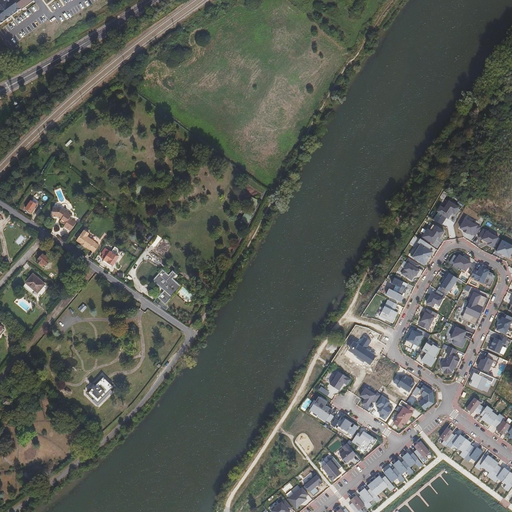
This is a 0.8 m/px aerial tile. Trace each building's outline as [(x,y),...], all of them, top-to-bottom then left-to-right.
[(0,0),(0,23),(32,1),(31,0),(0,0)] [(140,192),(135,194),(139,203),(144,200),(140,192)] [(31,212),(38,201),(33,198),(25,208),(31,212)] [(457,215),(461,208),(451,201),(447,209),(443,207),(439,212),(443,214),(441,218),(439,216),(436,221),(444,226),(449,218),(451,219),(455,213),(457,215)] [(76,223),(69,219),(72,215),(61,208),(52,208),(51,217),(57,218),(61,220),(60,222),(64,225),(63,227),(71,231),(76,223)] [(459,229),(468,234),(468,233),(472,235),(477,226),(465,219),(459,229)] [(445,230),(437,225),(433,231),(428,228),(423,236),(433,243),(438,235),(440,237),(445,230)] [(496,246),(501,236),(485,228),(481,236),(491,241),(490,243),(496,246)] [(100,246),(96,243),(88,237),(90,234),(85,231),(83,234),(77,241),(82,244),(81,245),(87,248),(91,251),(91,250),(95,253),(100,246)] [(511,251),(511,246),(502,241),(496,251),(508,258),(511,251)] [(415,256),(425,263),(432,253),(430,252),(432,249),(421,242),(419,245),(421,246),(415,256)] [(111,268),(118,257),(105,248),(101,254),(102,254),(103,255),(100,258),(104,260),(103,261),(102,262),(103,263),(111,268)] [(46,265),(50,260),(43,254),(37,261),(42,266),(44,264),(46,265)] [(465,271),(470,263),(458,257),(457,259),(453,257),(449,264),(452,266),(451,267),(457,270),(458,268),(465,271)] [(420,265),(409,258),(406,261),(408,263),(401,273),(411,280),(416,274),(418,275),(421,271),(418,269),(420,265)] [(472,267),(469,265),(465,271),(464,271),(463,273),(468,275),(472,267)] [(475,269),(470,279),(474,281),(474,282),(482,285),(483,284),(490,288),(494,278),(492,277),(492,276),(487,273),(488,271),(481,267),(479,271),(475,269)] [(165,304),(176,290),(174,288),(177,285),(170,279),(174,275),(171,272),(168,275),(167,276),(161,271),(152,281),(157,286),(158,285),(164,290),(163,291),(157,298),(164,304),(165,304)] [(458,279),(448,272),(445,277),(446,277),(440,286),(450,291),(458,279)] [(44,284),(33,274),(26,282),(30,285),(31,284),(39,290),(44,284)] [(386,294),(401,302),(403,297),(402,296),(406,288),(405,288),(407,284),(395,277),(392,283),(396,285),(400,288),(398,293),(393,291),(389,288),(386,294)] [(39,290),(31,284),(30,285),(37,292),(39,290)] [(444,295),(437,290),(435,294),(432,293),(427,303),(433,306),(435,303),(439,305),(444,295)] [(462,318),(475,325),(487,298),(474,292),(462,318)] [(166,306),(158,300),(157,299),(156,300),(154,302),(163,308),(164,309),(164,308),(166,306)] [(385,316),(394,320),(398,312),(396,310),(398,307),(389,303),(387,306),(389,307),(385,316)] [(422,314),(416,327),(418,328),(425,332),(431,318),(434,319),(435,316),(426,312),(425,315),(422,314)] [(511,318),(511,317),(506,315),(505,318),(501,317),(496,329),(508,334),(511,330),(506,328),(509,321),(511,322),(511,318)] [(456,341),(465,345),(468,339),(466,338),(469,332),(458,327),(454,336),(458,338),(456,341)] [(413,330),(408,341),(414,344),(418,346),(423,335),(424,336),(426,332),(425,332),(418,328),(416,332),(413,330)] [(507,338),(495,333),(494,336),(492,335),(487,346),(497,350),(502,340),(505,342),(507,338)] [(354,341),(348,350),(356,355),(365,361),(370,365),(376,356),(366,349),(372,341),(364,336),(359,344),(354,341)] [(433,339),(422,359),(432,365),(438,354),(437,353),(442,344),(433,339)] [(411,349),(414,344),(408,341),(406,340),(403,345),(411,349)] [(446,362),(442,364),(446,373),(453,370),(454,368),(455,368),(459,359),(454,356),(457,350),(449,346),(446,352),(450,354),(446,362)] [(483,354),(477,366),(488,371),(493,359),(497,360),(498,357),(487,352),(485,355),(483,354)] [(331,380),(329,384),(337,389),(342,382),(346,384),(349,378),(337,371),(334,376),(331,380)] [(495,378),(479,371),(477,377),(474,376),(469,385),(482,391),(486,383),(492,385),(495,378)] [(417,382),(407,375),(406,378),(403,375),(396,386),(399,388),(400,387),(409,393),(417,382)] [(109,391),(113,386),(103,377),(95,386),(94,385),(93,385),(91,387),(92,388),(88,393),(99,403),(110,392),(109,391)] [(420,388),(417,386),(412,393),(421,399),(418,404),(424,408),(428,403),(429,404),(432,399),(430,392),(421,386),(420,388)] [(365,388),(360,396),(365,399),(362,404),(368,407),(372,400),(376,402),(379,398),(381,395),(377,392),(376,395),(365,388)] [(474,410),(477,412),(487,399),(483,396),(481,399),(476,396),(467,408),(473,412),(474,410)] [(313,405),(314,406),(316,404),(323,409),(326,405),(327,403),(318,397),(313,405)] [(392,407),(379,398),(376,402),(371,409),(376,411),(374,414),(376,416),(375,417),(382,422),(392,407)] [(479,417),(485,421),(494,409),(490,406),(492,403),(487,399),(477,412),(481,415),(479,417)] [(416,409),(402,400),(400,403),(403,405),(397,414),(399,415),(396,421),(405,426),(408,421),(410,422),(416,414),(414,413),(416,409)] [(314,406),(311,411),(326,422),(326,421),(329,424),(334,416),(331,414),(334,409),(326,405),(323,409),(316,404),(314,406)] [(492,423),(495,426),(505,413),(500,409),(498,412),(494,409),(485,421),(491,425),(492,423)] [(497,430),(503,434),(504,432),(511,422),(507,419),(509,416),(505,413),(495,426),(499,428),(497,430)] [(331,425),(347,436),(349,433),(352,435),(357,427),(353,424),(351,429),(349,427),(351,423),(342,417),(339,421),(335,419),(331,425)] [(443,451),(444,449),(454,436),(450,433),(452,431),(447,427),(436,442),(441,445),(439,448),(443,451)] [(357,434),(352,441),(355,443),(353,446),(366,455),(375,441),(362,432),(360,436),(357,434)] [(456,434),(444,449),(449,453),(451,450),(455,453),(466,438),(462,435),(460,437),(456,434)] [(457,459),(462,462),(473,447),(469,443),(470,441),(466,438),(455,453),(460,456),(457,459)] [(418,448),(414,451),(424,464),(429,460),(427,458),(434,453),(423,440),(417,446),(418,448)] [(356,454),(347,443),(342,447),(345,451),(340,455),(346,463),(356,454)] [(474,467),(484,454),(485,452),(481,449),(479,451),(473,447),(462,462),(468,467),(470,464),(474,467)] [(402,458),(404,460),(412,469),(415,466),(418,469),(422,465),(412,453),(406,457),(405,456),(402,458)] [(488,457),(484,454),(472,470),(476,473),(478,470),(483,473),(493,459),(489,455),(488,457)] [(498,462),(493,459),(483,473),(487,476),(485,479),(489,482),(500,467),(496,464),(498,462)] [(393,465),(395,467),(404,478),(408,474),(409,476),(414,472),(412,469),(404,460),(398,464),(396,462),(393,465)] [(326,474),(330,479),(335,474),(334,472),(338,469),(331,461),(327,464),(328,465),(323,469),(327,474),(326,474)] [(42,477),(45,473),(34,465),(31,469),(42,477)] [(388,470),(384,473),(394,484),(399,480),(401,483),(405,480),(404,478),(395,467),(390,471),(388,470)] [(500,467),(489,482),(493,486),(496,483),(499,486),(510,471),(506,468),(505,470),(500,467)] [(511,472),(510,471),(499,486),(505,490),(503,493),(507,496),(511,488),(511,472)] [(304,485),(311,493),(320,486),(320,487),(323,484),(315,474),(312,476),(313,478),(304,485)] [(374,481),(383,492),(387,488),(391,492),(394,489),(384,476),(380,479),(379,477),(374,481)] [(367,490),(374,499),(377,503),(381,500),(378,496),(383,492),(374,481),(369,485),(371,487),(367,490)] [(311,493),(311,494),(320,487),(320,486),(311,493)] [(299,490),(289,498),(296,507),(301,503),(301,502),(306,497),(309,495),(304,489),(301,492),(299,490)] [(358,498),(365,506),(369,510),(372,507),(369,503),(374,499),(367,490),(365,489),(360,493),(362,494),(358,498)] [(350,505),(355,511),(362,511),(361,510),(365,506),(358,498),(357,496),(352,499),(354,501),(350,505)] [(286,500),(271,511),(272,511),(290,511),(289,510),(292,508),(286,500)]
